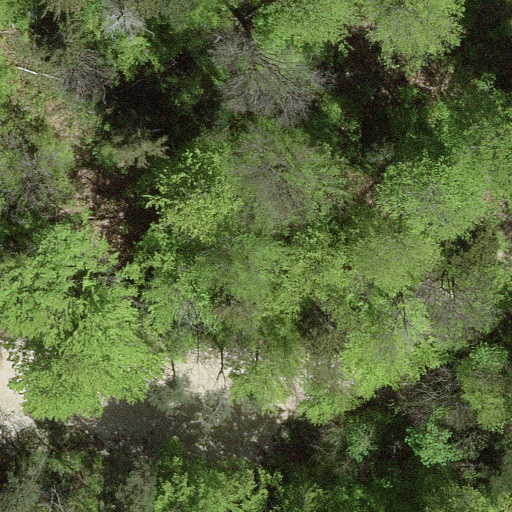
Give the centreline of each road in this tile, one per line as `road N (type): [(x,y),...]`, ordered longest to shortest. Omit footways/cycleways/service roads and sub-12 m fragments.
road 1 (track): [(0,383),(169,408),(264,403),(359,375),(382,354)]
road 2 (track): [(382,354),(511,241)]
